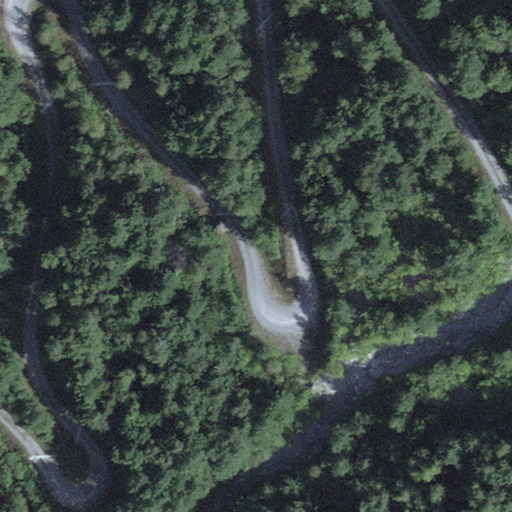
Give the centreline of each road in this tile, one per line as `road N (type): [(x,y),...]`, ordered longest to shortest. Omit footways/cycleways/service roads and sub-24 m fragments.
road 1 (track): [(69,0),(100,76),(235,221),(260,301),(280,319),(293,319),(308,300),(261,0)]
road 2 (track): [(0,411),(66,493),(95,494),(102,485),(92,448),(42,390),(31,355),(53,151),(41,85),(20,42),(18,0)]
road 3 (track): [(511,191),(381,0)]
